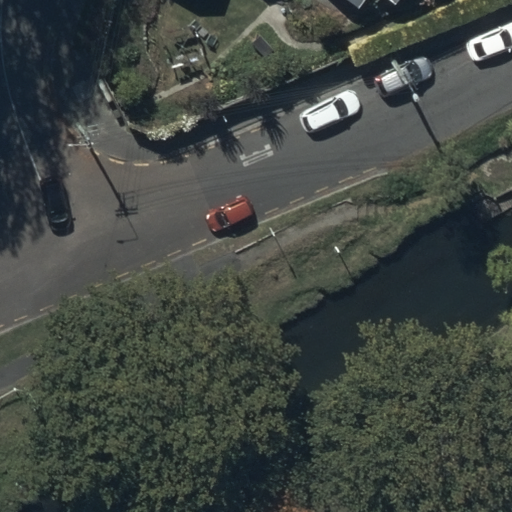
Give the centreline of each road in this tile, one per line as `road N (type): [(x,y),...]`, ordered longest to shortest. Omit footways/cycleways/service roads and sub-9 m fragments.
road 1 (residential): [(511,55),(68,245)]
road 2 (residential): [(3,0),(12,102),(68,245)]
